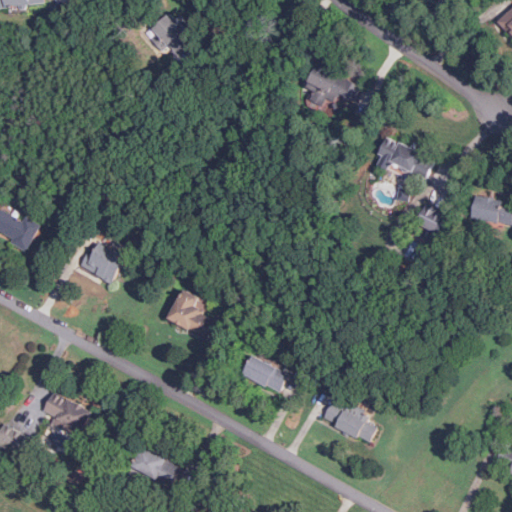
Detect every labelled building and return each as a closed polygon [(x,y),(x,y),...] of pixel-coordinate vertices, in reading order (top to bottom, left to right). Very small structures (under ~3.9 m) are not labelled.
[(500,19),(511,33),(511,17),(508,12),(500,19)] [(170,43),(179,53),(195,38),(176,17),(175,18),(170,13),(153,27),(159,33),(153,38),(163,50),(170,43)] [(356,100),(363,84),(338,73),(341,67),(321,58),(309,86),(315,89),(311,99),(325,105),(328,97),(337,100),(340,93),(356,100)] [(380,163),(404,174),(407,167),(429,177),(437,158),(388,136),(381,153),(384,155),(380,163)] [(511,222),(511,199),(478,195),(475,218),(511,222)] [(418,223),(439,232),(447,212),(426,204),(418,223)] [(42,223),(27,215),(25,219),(0,206),(0,231),(30,247),(42,223)] [(128,256),(102,241),(93,256),(88,253),(82,264),(113,282),(128,256)] [(170,317),(207,336),(216,318),(203,312),(210,300),(186,287),(170,317)] [(291,372),(255,354),(245,373),(282,391),(291,372)] [(45,411),(85,430),(94,409),(54,390),(45,411)] [(372,441),(379,426),(368,421),(371,414),(350,404),(348,408),(334,401),(325,418),(372,441)] [(0,443),(23,455),(33,437),(5,422),(0,431),(0,443)] [(135,465),(173,485),(183,465),(146,445),(135,465)]
